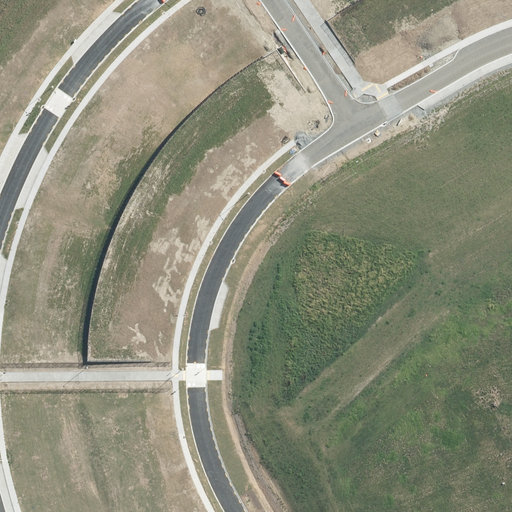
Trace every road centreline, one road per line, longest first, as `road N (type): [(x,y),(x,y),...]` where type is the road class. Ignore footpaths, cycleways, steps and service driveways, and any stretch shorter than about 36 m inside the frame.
road 1 (residential): [(357,125),(279,178),(231,237),(208,283),(193,373),(204,445),(234,511)]
road 2 (residential): [(151,0),(60,95),(0,218)]
road 3 (residential): [(511,40),(357,125)]
road 4 (residential): [(357,125),(273,0)]
